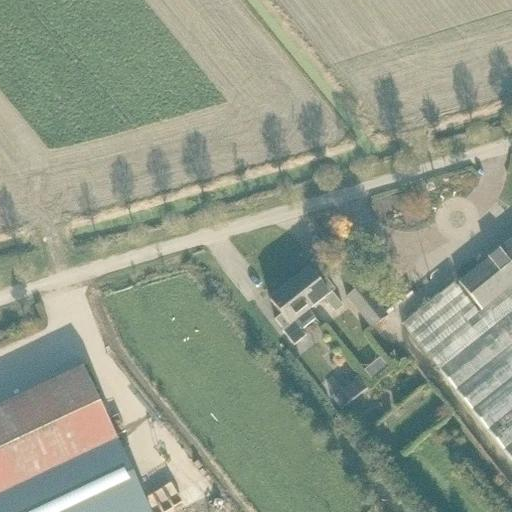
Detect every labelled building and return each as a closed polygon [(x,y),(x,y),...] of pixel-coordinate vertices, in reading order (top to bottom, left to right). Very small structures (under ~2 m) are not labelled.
[(459,286),(481,314),(511,289),(511,242),(473,273),(459,286)] [(326,281),(320,285),(308,271),(289,286),(309,311),(323,299),(335,314),(342,307),(331,293),(334,291),(326,281)] [(315,320),(309,311),(289,286),(269,301),(281,316),(274,321),(282,331),(281,331),(293,347),(305,337),(301,332),(315,320)] [(346,299),(371,330),(387,318),(362,286),(346,299)] [(511,289),(481,314),(479,316),(454,286),(407,323),(511,457),(511,289)] [(82,369),(0,407),(0,511),(138,511),(148,508),(82,369)] [(366,387),(354,373),(341,383),(352,398),(366,387)]
